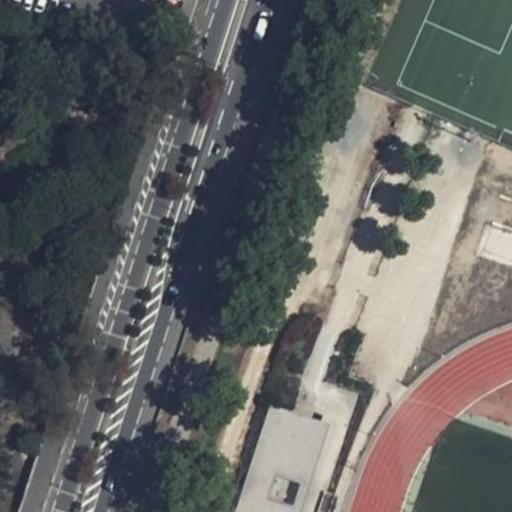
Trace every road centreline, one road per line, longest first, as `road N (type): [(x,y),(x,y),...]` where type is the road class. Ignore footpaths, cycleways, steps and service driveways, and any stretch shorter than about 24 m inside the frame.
road 1 (primary): [(229,0),(62,511)]
road 2 (primary): [(102,511),(223,126)]
road 3 (primary): [(223,126),(267,0)]
road 4 (primary): [(223,126),(231,68),(255,0)]
